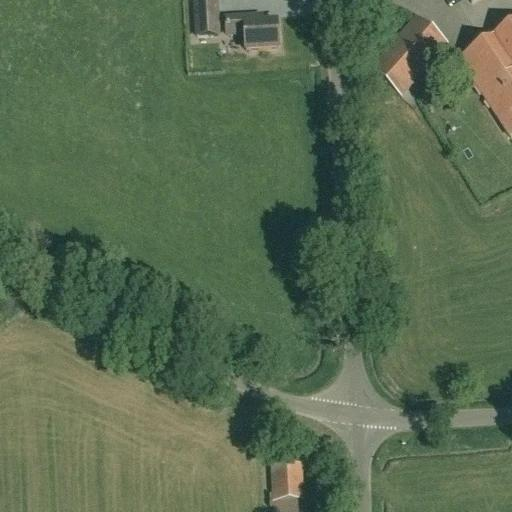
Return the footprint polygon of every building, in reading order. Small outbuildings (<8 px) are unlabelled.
[(219,37),(217,2),(195,4),(197,38),(219,37)] [(226,36),(243,34),(244,51),(278,49),(276,23),(262,24),(261,17),(225,19),(226,36)] [(400,96),(447,44),(417,17),(370,70),(400,96)] [(458,61),(509,137),(511,135),(511,25),(486,43),(489,49),(480,55),(476,49),(458,61)] [(296,511),(296,503),(304,502),(302,465),(270,468),(272,504),(274,504),(274,511),(296,511)]
